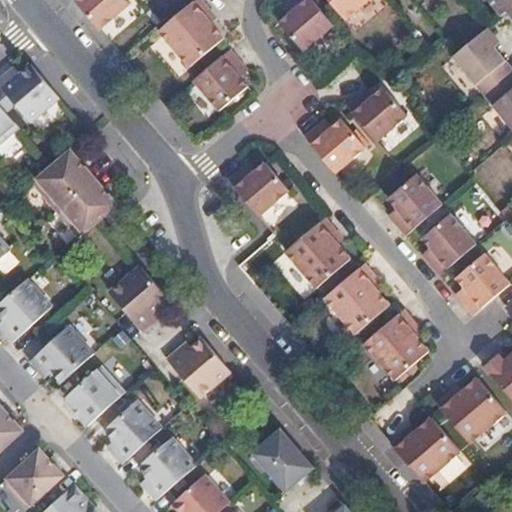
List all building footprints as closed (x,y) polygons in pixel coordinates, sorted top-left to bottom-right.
[(130,0),(78,0),(76,2),(101,31),(133,3),(130,0)] [(206,4),(201,0),(196,0),(161,31),(193,70),(225,43),(223,40),(225,39),(221,36),(223,34),(205,16),(211,11),(206,4)] [(290,0),(298,10),(279,25),(303,54),(335,27),(312,0),(290,0)] [(324,0),(344,23),(371,0),(324,0)] [(511,0),(490,0),(503,15),(507,11),(511,17),(511,0)] [(453,55),(486,96),(511,74),(511,68),(495,48),(501,43),(497,38),(487,27),(453,55)] [(233,70),(242,63),(237,57),(231,50),(195,80),(221,111),(248,88),(233,70)] [(59,98),(30,63),(20,72),(15,65),(0,77),(0,88),(30,123),(59,98)] [(511,74),(486,96),(511,128),(511,74)] [(347,106),(377,141),(408,115),(385,88),(368,103),(360,95),(347,106)] [(0,144),(20,128),(0,105),(0,144)] [(304,136),(336,174),(367,146),(342,117),(324,131),(317,124),(304,136)] [(62,206),(94,179),(70,152),(39,179),(62,206)] [(228,180),(259,217),(291,189),(267,161),(250,176),(242,168),(228,180)] [(409,234),(445,203),(420,173),(391,198),(406,215),(398,222),(409,234)] [(62,206),(86,233),(101,220),(118,206),(94,179),(62,206)] [(442,274),(480,242),(454,212),(425,237),(440,255),(431,262),(442,274)] [(332,238),(337,232),(331,225),(325,219),(288,251),(285,254),(318,291),(352,262),(332,238)] [(0,261),(10,252),(0,240),(0,261)] [(126,249),(115,260),(129,273),(140,262),(126,249)] [(476,314),(500,294),(511,283),(511,278),(487,251),(458,276),(473,294),(465,301),(476,314)] [(99,273),(109,286),(125,274),(115,261),(99,273)] [(365,265),(325,299),(358,338),(392,308),(371,284),(377,279),(370,272),(365,265)] [(110,293),(143,332),(156,322),(151,316),(170,301),(141,267),(110,293)] [(28,280),(0,305),(0,314),(5,320),(0,324),(0,329),(14,344),(53,308),(28,280)] [(410,329),(415,324),(411,319),(404,311),(364,345),(396,382),(429,352),(410,329)] [(53,373),(62,384),(94,354),(70,327),(30,362),(46,379),(53,373)] [(200,399),(232,373),(202,338),(184,355),(179,350),(167,360),(200,399)] [(511,357),(505,364),(497,354),(483,365),(511,399),(511,357)] [(64,400),(89,427),(120,398),(97,372),(64,400)] [(457,400),(451,393),(437,405),(471,444),(508,412),(480,379),(457,400)] [(107,448),(123,465),(161,430),(136,401),(103,430),(113,442),(107,448)] [(0,452),(19,436),(0,414),(0,452)] [(391,444),(425,483),(461,452),(433,420),(410,439),(404,433),(391,444)] [(315,468),(281,430),(254,454),(287,492),(315,468)] [(144,488),(156,501),(197,467),(172,438),(137,468),(150,482),(144,488)] [(36,454),(5,482),(29,510),(61,481),(36,454)] [(220,511),(230,504),(205,476),(172,505),(178,511),(220,511)] [(95,511),(73,488),(45,511),(95,511)]
